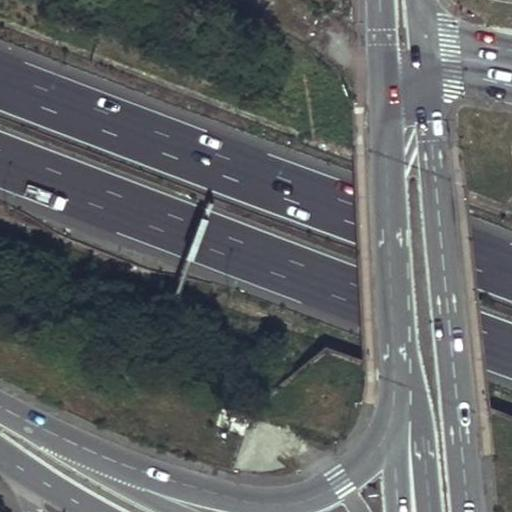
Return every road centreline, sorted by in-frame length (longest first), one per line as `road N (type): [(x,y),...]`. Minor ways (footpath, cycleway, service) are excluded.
road 1 (motorway): [(511,276),(0,83)]
road 2 (motorway): [(0,160),(511,353)]
road 3 (secondary): [(467,511),(424,55)]
road 4 (primary): [(384,55),(400,396)]
road 5 (primary): [(395,436),(340,482),(288,505),(200,491),(96,455)]
road 6 (unknown): [(228,0),(384,55)]
road 7 (motorway): [(400,396),(423,448),(429,511)]
